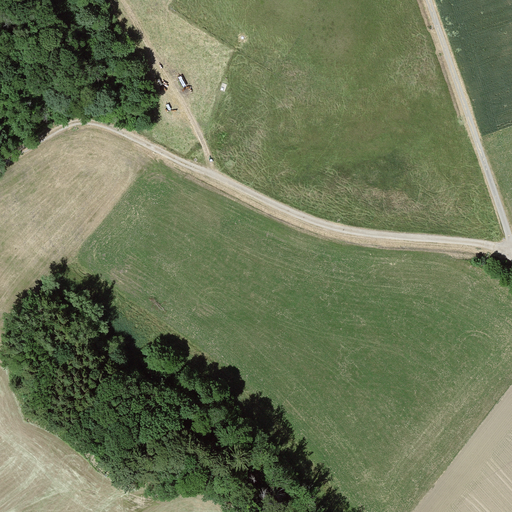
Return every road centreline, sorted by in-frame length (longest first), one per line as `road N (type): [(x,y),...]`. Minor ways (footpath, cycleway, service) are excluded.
road 1 (track): [(0,165),(70,124),(93,123),(345,228),(511,252)]
road 2 (track): [(424,0),(511,249)]
